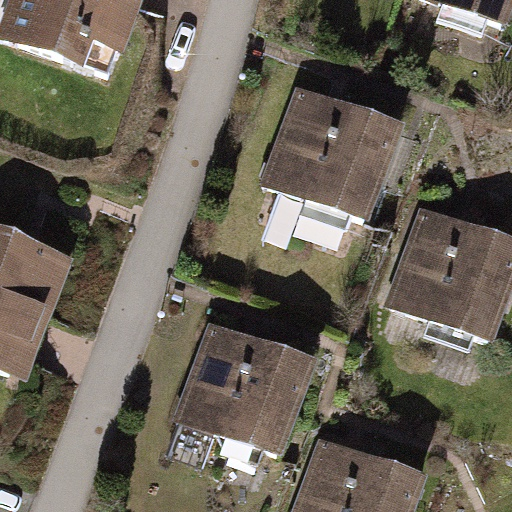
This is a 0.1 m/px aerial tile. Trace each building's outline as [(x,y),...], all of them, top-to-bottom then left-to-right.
[(0,37),(114,80),(144,0),(11,0),(0,31),(0,37)] [(511,0),(424,0),(509,24),(511,13),(511,0)] [(399,125),(301,89),(266,183),(363,219),(399,125)] [(494,346),(511,293),(511,240),(421,211),(385,309),(494,346)] [(72,262),(0,236),(0,368),(30,379),(72,262)] [(315,361),(214,325),(177,422),(281,459),(315,361)] [(413,511),(425,478),(322,443),(295,511),(413,511)]
